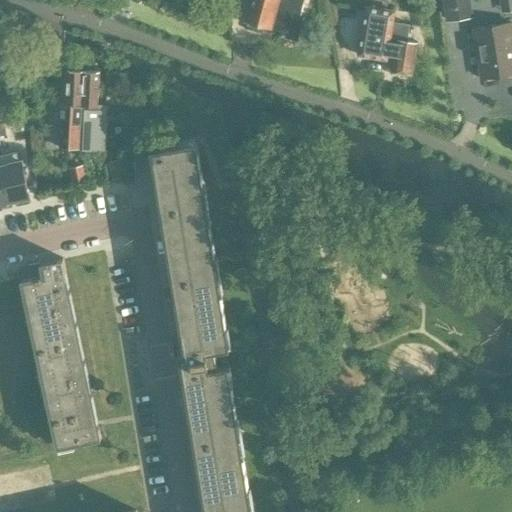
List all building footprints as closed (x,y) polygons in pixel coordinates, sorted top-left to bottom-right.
[(279,36),(298,42),(305,16),(301,15),(304,0),(252,0),(247,21),(250,22),(249,25),(258,27),(259,25),(277,29),(276,33),(280,34),(279,36)] [(444,0),(448,19),(470,16),(467,0),(444,0)] [(393,71),(412,74),(418,43),(408,41),(411,25),(394,22),(395,11),(368,6),(359,55),(386,60),(387,57),(395,58),(393,71)] [(473,28),(481,78),(511,72),(511,28),(511,22),(473,28)] [(80,148),(84,71),(67,70),(66,105),(61,105),(59,147),(80,148)] [(100,71),(84,71),(80,148),(100,149),(103,107),(98,106),(100,71)] [(180,355),(183,373),(189,372),(212,511),(251,511),(228,366),(217,368),(214,351),(230,348),(196,143),(151,150),(152,161),(159,160),(191,354),(180,355)] [(19,151),(0,155),(0,169),(7,203),(29,198),(19,151)] [(40,263),(43,275),(21,280),(37,352),(55,435),(57,447),(102,438),(99,428),(93,429),(60,273),(66,272),(63,258),(40,263)]
